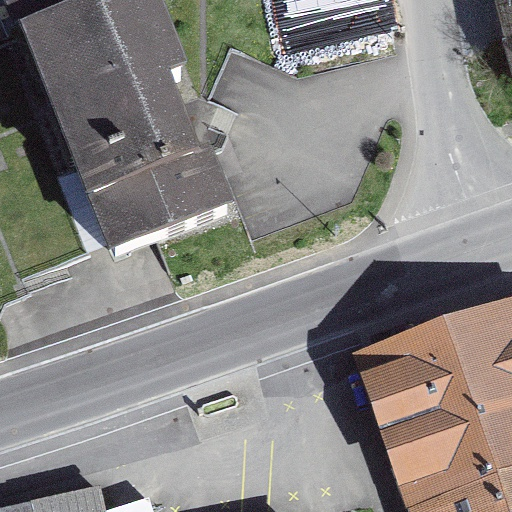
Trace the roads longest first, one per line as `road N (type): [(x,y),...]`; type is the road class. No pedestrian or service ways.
road 1 (secondary): [(0,417),(482,244)]
road 2 (residential): [(482,244),(430,89),(421,0)]
